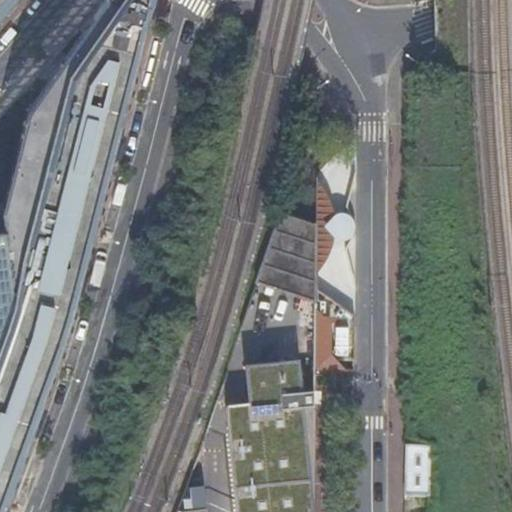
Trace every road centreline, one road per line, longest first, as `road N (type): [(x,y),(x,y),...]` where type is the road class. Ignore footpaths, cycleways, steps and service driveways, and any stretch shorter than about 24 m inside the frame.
road 1 (residential): [(37,511),(190,0)]
road 2 (residential): [(377,511),(371,112)]
road 3 (residential): [(506,0),(372,56)]
